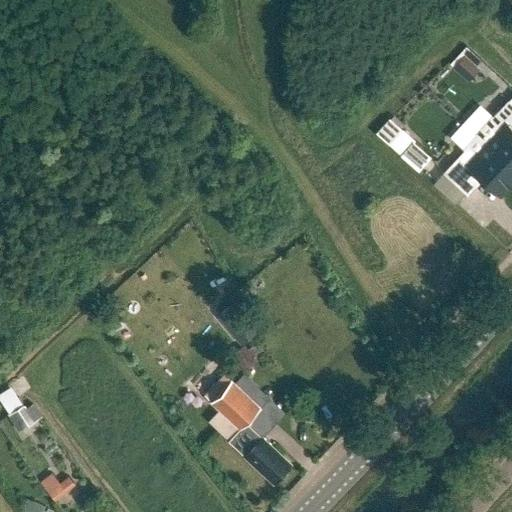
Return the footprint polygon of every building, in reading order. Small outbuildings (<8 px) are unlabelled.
[(478,68),(465,55),(454,68),(467,80),(478,68)] [(478,135),(511,166),(511,103),(508,100),(490,119),(491,120),(478,135)] [(401,155),(415,140),(403,129),(389,144),(401,155)] [(499,193),(511,179),(511,166),(478,135),(443,172),(465,193),(481,175),(499,193)] [(218,316),(242,345),(256,333),(233,305),(218,316)] [(255,344),(249,348),(253,356),(261,351),(255,344)] [(253,428),(247,422),(261,408),(224,373),(205,394),(240,428),(229,439),(245,454),(261,470),(264,467),(276,478),(278,476),(282,477),(287,471),(287,467),(289,464),(274,450),(273,446),(263,436),(262,436),(253,427),(253,428)] [(26,408),(23,404),(8,414),(19,430),(42,416),(33,403),(26,408)] [(52,472),(41,481),(55,501),(75,484),(68,476),(60,482),(52,472)] [(42,511),(45,505),(33,500),(28,511),(42,511)]
